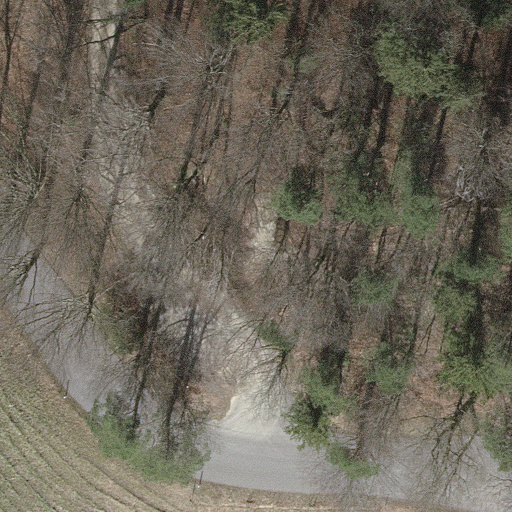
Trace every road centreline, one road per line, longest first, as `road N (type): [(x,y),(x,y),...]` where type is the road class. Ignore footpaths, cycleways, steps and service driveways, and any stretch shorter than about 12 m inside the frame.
road 1 (tertiary): [(511,465),(285,465),(205,425),(147,378),(67,262),(0,189)]
road 2 (track): [(109,0),(107,170),(164,286),(247,362),(285,465)]
